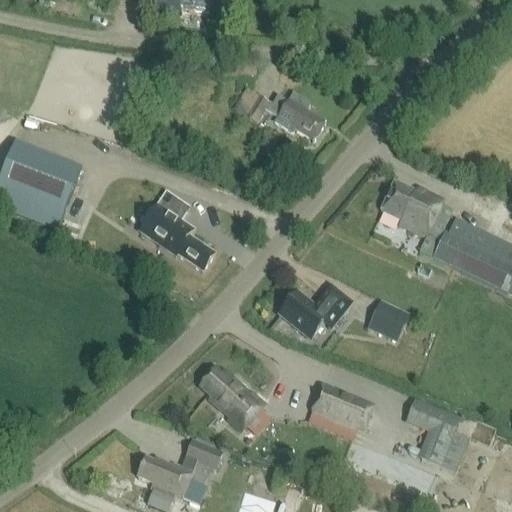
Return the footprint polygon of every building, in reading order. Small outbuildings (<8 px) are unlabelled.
[(209,18),(210,0),(157,0),(155,20),(181,22),(181,16),(209,18)] [(246,94),(234,113),(256,129),(265,115),(276,121),(274,125),(292,137),(294,133),(313,145),(323,126),(305,115),(308,110),(308,106),(292,95),(286,104),(277,100),(271,108),(246,94)] [(0,181),(0,213),(56,235),(82,173),(15,146),(0,181)] [(415,195),(395,186),(381,215),(401,224),(399,228),(426,241),(419,255),(511,299),(511,249),(450,220),(454,213),(441,207),(443,204),(417,192),(415,195)] [(187,236),(191,229),(178,221),(186,207),(163,193),(138,233),(174,256),(175,254),(202,271),(214,252),(187,236)] [(329,335),(335,328),(351,307),(330,290),(313,311),(297,298),(283,315),(313,339),(321,328),(329,335)] [(411,319),(381,305),(367,333),(397,347),(411,319)] [(229,423),(227,426),(239,437),(264,410),(251,398),(249,400),(222,377),(219,380),(213,375),(200,391),(212,402),(209,406),(229,423)] [(310,416),(363,438),(375,409),(322,387),(310,416)] [(406,428),(427,436),(417,461),(441,471),(460,423),(415,405),(406,428)] [(149,438),(144,447),(174,462),(179,452),(149,438)] [(222,457),(192,445),(185,462),(215,475),(222,457)] [(152,489),(150,493),(181,505),(192,477),(195,467),(185,462),(181,472),(154,462),(152,467),(145,464),(137,483),(152,489)] [(314,475),(322,478),(329,474),(328,465),(321,462),(314,466),(314,475)] [(316,488),(305,483),(302,492),(313,497),(316,488)] [(169,511),(174,502),(153,494),(146,511),(169,511)]
